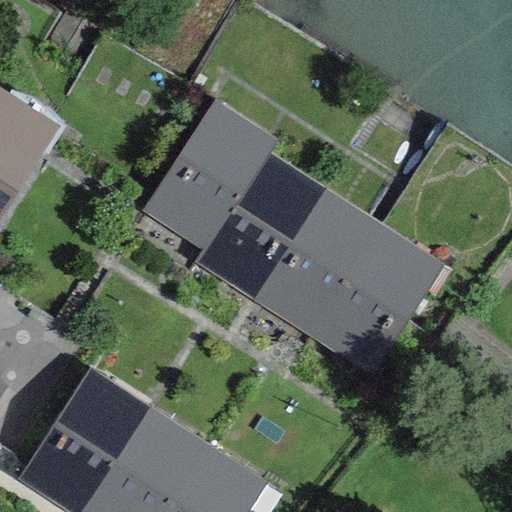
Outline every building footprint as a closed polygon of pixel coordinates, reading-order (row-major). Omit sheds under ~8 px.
[(133,51),(192,82),(235,0),(177,0),(169,8),(175,15),(133,51)] [(97,30),(68,12),(51,40),(80,57),(97,30)] [(0,209),(60,115),(0,76),(0,209)] [(270,145),(278,132),(216,92),(143,206),(205,246),(270,145)] [(328,182),(270,145),(205,246),(197,259),(255,296),(328,182)] [(387,219),(328,182),(255,296),(314,333),(387,219)] [(445,256),(387,219),(314,333),(373,370),(445,256)] [(511,375),(511,355),(474,330),(460,352),(507,384),(511,375)] [(77,511),(151,399),(92,361),(19,475),(77,511)] [(0,387),(8,375),(0,369),(0,387)] [(160,511),(209,436),(151,399),(77,511),(160,511)] [(242,511),(268,473),(209,436),(160,511),(242,511)]
